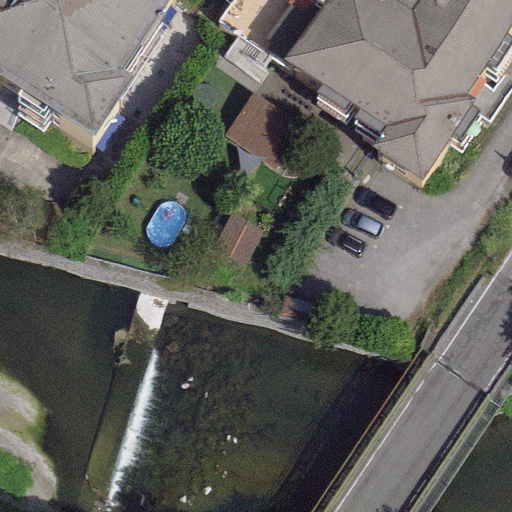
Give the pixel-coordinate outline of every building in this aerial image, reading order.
[(46,0),(31,24),(0,4),(0,101),(91,159),(120,113),(89,93),(148,0),(46,0)] [(238,0),(217,33),(288,78),(338,0),(361,0),(410,32),(431,0),(238,0)] [(511,0),(431,0),(410,32),(361,0),(338,0),(288,78),(388,143),(374,164),(419,194),(468,119),(460,113),(511,34),(511,0)] [(302,133),(249,99),(222,139),(275,174),(302,133)] [(260,234),(229,218),(210,255),(242,271),(260,234)]
